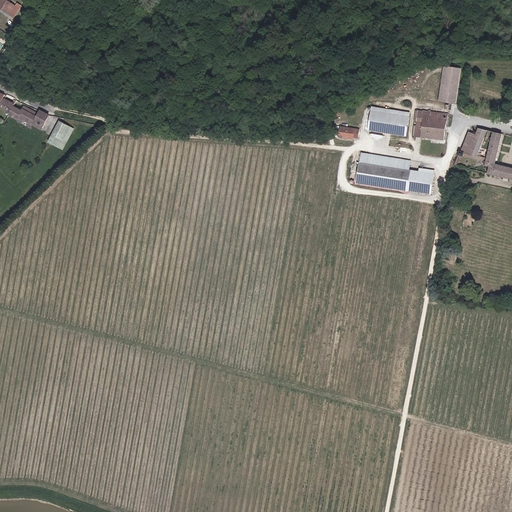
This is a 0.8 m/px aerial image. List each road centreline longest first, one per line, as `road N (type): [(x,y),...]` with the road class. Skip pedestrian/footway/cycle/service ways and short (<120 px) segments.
road 1 (track): [(388,511),(455,134)]
road 2 (unknown): [(54,109),(107,118),(131,132),(363,150)]
